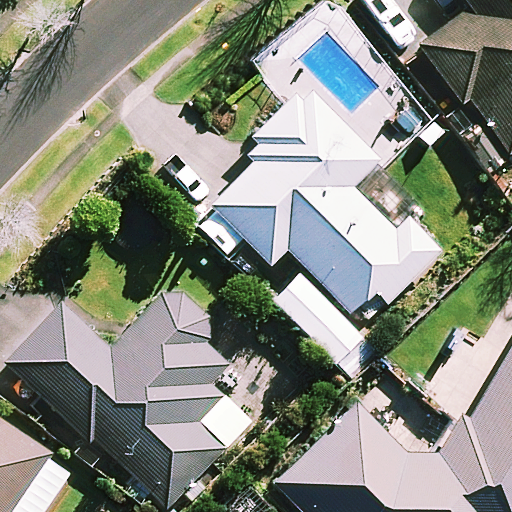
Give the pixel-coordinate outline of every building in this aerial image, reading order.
[(511,0),(456,0),(466,12),(416,50),(458,106),(465,100),(508,158),(511,154),(511,0)] [(373,164),(304,94),(293,105),(288,100),(246,142),(252,147),(241,158),(250,167),(207,210),(265,269),(282,252),(360,330),(437,254),(403,221),(390,234),(347,190),(373,164)] [(209,326),(168,288),(107,354),(57,307),(2,366),(84,443),(87,439),(165,511),(246,426),(204,387),(222,369),(193,343),(209,326)] [(511,511),(511,335),(435,467),(346,415),(271,487),(295,511),(511,511)] [(8,511),(44,459),(0,428),(0,511),(8,511)]
